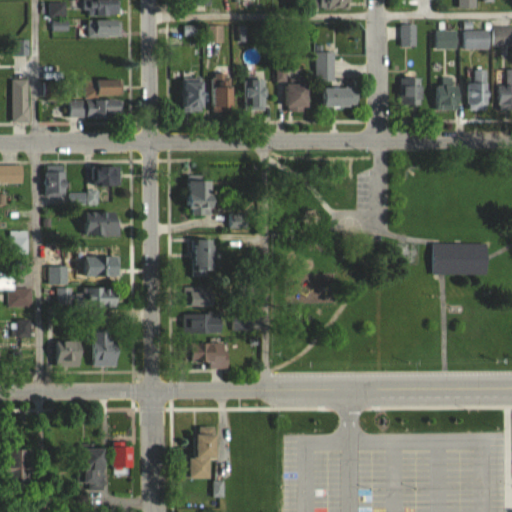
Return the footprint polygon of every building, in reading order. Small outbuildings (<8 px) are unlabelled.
[(120,15),(119,0),(85,0),(85,15),(120,15)] [(120,37),(120,20),(86,20),(86,37),(120,37)] [(399,25),(400,46),(415,46),(415,25),(399,25)] [(221,26),(207,26),(207,42),(221,42),(221,26)] [(511,26),(493,26),(493,47),(511,46),(511,26)] [(456,50),(456,30),(435,30),(435,50),(456,50)] [(489,31),(463,31),(463,49),(489,49),(489,31)] [(511,69),(505,70),(505,86),(495,86),(495,107),(511,107),(511,69)] [(466,83),(466,107),(487,107),(487,71),(473,71),(473,83),(466,83)] [(210,74),(210,107),(234,107),(234,74),(210,74)] [(180,77),(180,111),(204,111),(204,77),(180,77)] [(122,95),(121,78),(84,79),(84,95),(122,95)] [(12,122),(29,122),(29,79),(12,79),(12,122)] [(244,109),(265,109),(265,79),(244,79),(244,109)] [(286,86),(285,112),(309,112),(309,86),(286,86)] [(423,105),(423,86),(405,86),(405,105),(423,105)] [(460,111),(460,86),(434,86),(434,111),(460,111)] [(323,89),(323,108),(358,108),(358,89),(323,89)] [(69,99),(69,117),(122,117),(122,99),(69,99)] [(85,161),(119,161),(119,188),(86,188),(85,161)] [(0,162),(23,162),(23,183),(0,183),(0,162)] [(43,163),(67,163),(68,203),(44,204),(43,163)] [(182,181),(208,180),(209,220),(184,221),(182,181)] [(70,192),(70,205),(98,205),(98,192),(70,192)] [(81,211),(111,211),(111,216),(119,216),(119,236),(81,236),(81,211)] [(8,230),(28,230),(28,256),(8,256),(8,230)] [(432,241),(486,241),(487,276),(432,276),(432,241)] [(190,243),(211,243),(211,274),(190,274),(190,243)] [(81,255),(119,255),(119,278),(81,279),(81,255)] [(0,291),(4,291),(4,307),(28,307),(28,270),(0,269),(0,291)] [(181,285),(181,306),(207,306),(206,285),(181,285)] [(82,287),(101,287),(101,293),(112,293),(112,317),(82,317),(82,287)] [(182,311),(182,333),(218,333),(218,311),(182,311)] [(15,318),(29,317),(30,341),(16,341),(16,335),(8,335),(7,324),(15,324),(15,318)] [(90,330),(90,352),(86,353),(86,368),(114,368),(113,350),(103,350),(103,330),(90,330)] [(180,343),(228,343),(228,371),(180,370),(180,343)] [(47,345),(77,345),(78,370),(47,370),(47,345)] [(196,426),(213,425),(215,460),(207,460),(208,478),(188,479),(186,455),(191,454),(190,437),(197,437),(196,426)] [(230,459),(254,459),(254,430),(230,430),(230,459)] [(109,440),(121,440),(121,447),(128,447),(129,473),(110,473),(109,440)] [(75,449),(96,449),(96,475),(102,475),(102,495),(75,494),(75,449)] [(0,452),(18,452),(18,488),(0,488),(0,452)] [(511,511),(511,470),(374,472),(374,511),(511,511)]
